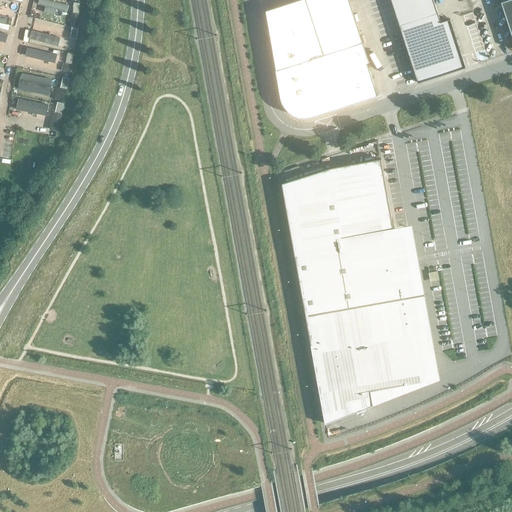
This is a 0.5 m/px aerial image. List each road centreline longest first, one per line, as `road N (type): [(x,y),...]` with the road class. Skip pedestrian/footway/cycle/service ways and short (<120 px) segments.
road 1 (unclassified): [(251,0),(271,114),(286,128),(304,132),(511,63)]
road 2 (tertiary): [(24,272),(117,112),(138,0)]
road 3 (secondary): [(511,411),(417,458),(233,511)]
road 4 (secondary): [(269,511),(421,466),(511,421)]
road 5 (residential): [(0,134),(28,0)]
